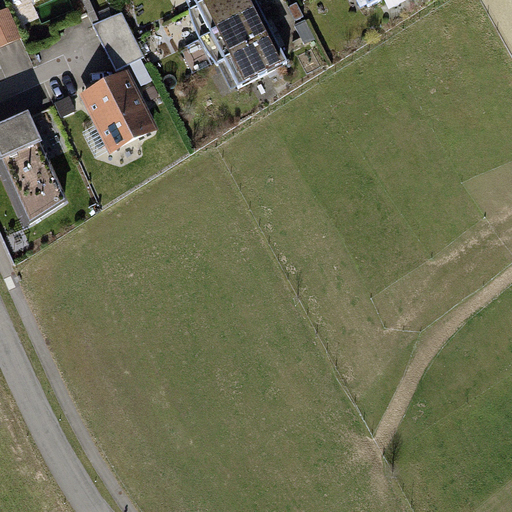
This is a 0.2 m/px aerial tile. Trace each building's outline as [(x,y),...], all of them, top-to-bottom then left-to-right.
[(260,0),(223,0),(214,5),(230,35),(268,15),(260,0)] [(360,0),(367,14),(396,0),(360,0)] [(119,72),(147,58),(123,12),(95,26),(119,72)] [(268,15),(230,35),(244,61),(283,41),(268,15)] [(283,41),(244,61),(258,89),(298,68),(283,41)] [(134,78),(83,100),(109,160),(160,138),(134,78)] [(25,126),(0,138),(0,153),(37,225),(68,209),(25,126)]
